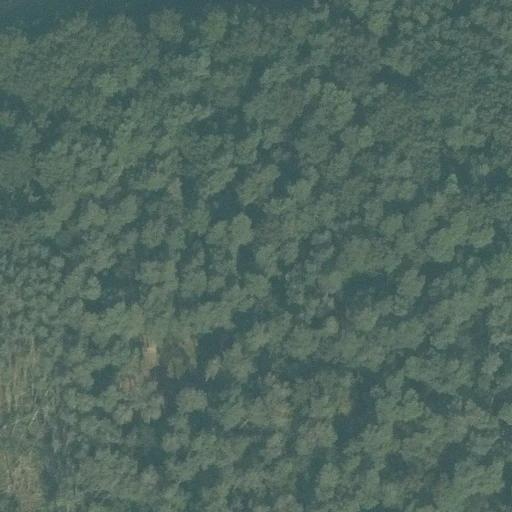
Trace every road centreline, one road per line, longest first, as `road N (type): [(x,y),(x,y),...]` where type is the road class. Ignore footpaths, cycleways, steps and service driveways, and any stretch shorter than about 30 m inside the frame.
road 1 (track): [(322,4),(511,289)]
road 2 (track): [(0,60),(322,4)]
